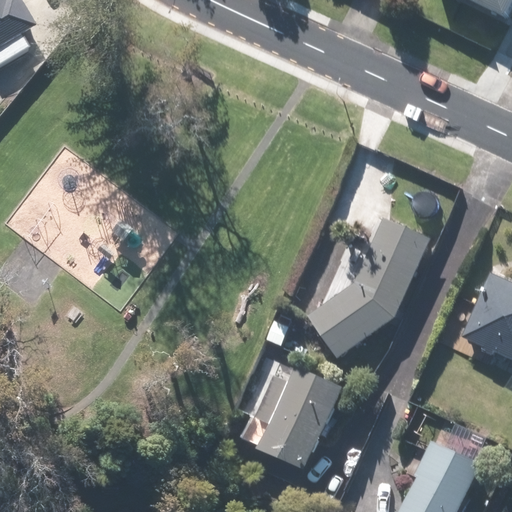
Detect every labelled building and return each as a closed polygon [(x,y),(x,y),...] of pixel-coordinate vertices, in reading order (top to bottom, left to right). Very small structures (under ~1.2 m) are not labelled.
[(43,28),(27,0),(0,0),(0,69),(36,51),(28,36),(43,28)] [(432,0),(489,24),(499,0),(432,0)] [(394,218),(367,279),(315,313),(346,359),(408,318),(443,240),(394,218)] [(511,278),(502,274),(485,309),(466,299),(458,316),(477,325),(471,337),(511,357),(511,278)] [(305,365),(298,383),(283,377),(265,419),(279,425),(269,450),(321,471),(356,386),(305,365)] [(469,511),(492,461),(442,439),(409,511),(469,511)]
